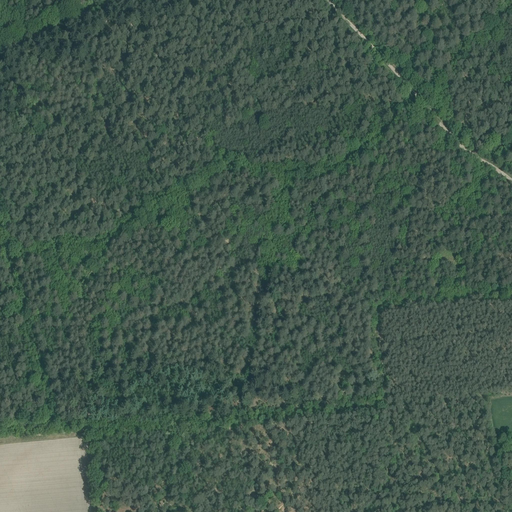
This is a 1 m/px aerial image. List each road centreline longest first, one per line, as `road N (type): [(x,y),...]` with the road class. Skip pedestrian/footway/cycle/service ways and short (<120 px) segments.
road 1 (track): [(477,293),(381,305),(381,401),(0,441)]
road 2 (track): [(119,0),(0,51)]
road 3 (track): [(417,93),(451,135),(511,180)]
road 4 (track): [(417,93),(329,0)]
